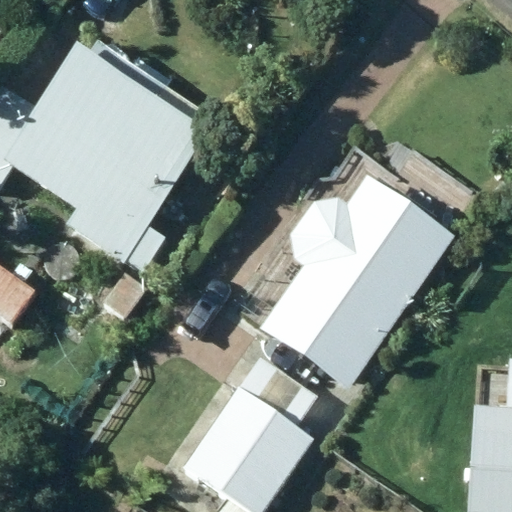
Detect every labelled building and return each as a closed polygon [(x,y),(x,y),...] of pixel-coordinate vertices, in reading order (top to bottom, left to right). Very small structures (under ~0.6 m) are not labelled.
[(151,220),(213,123),(78,37),(37,102),(1,79),(0,81),(0,181),(5,180),(16,164),(80,206),(72,220),(147,268),(169,233),(151,220)] [(351,388),(461,230),(438,215),(450,197),(390,158),(380,172),(372,166),(352,194),(343,188),(325,189),(297,228),(297,253),(309,261),(263,326),(351,388)] [(0,309),(16,321),(39,288),(0,261),(0,309)] [(106,299),(138,325),(162,295),(129,269),(106,299)] [(262,355),(189,462),(261,511),(263,511),(317,433),(302,422),(320,394),(262,355)] [(511,511),(511,404),(480,402),(472,511),(511,511)]
